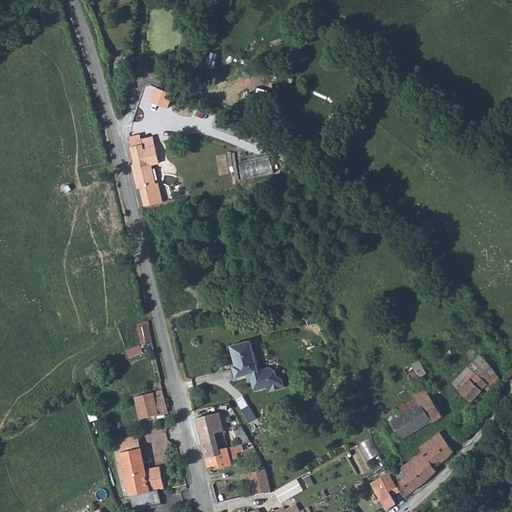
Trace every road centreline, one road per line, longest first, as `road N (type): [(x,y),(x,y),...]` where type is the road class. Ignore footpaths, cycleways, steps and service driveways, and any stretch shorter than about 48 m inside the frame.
road 1 (unclassified): [(207,511),(73,0)]
road 2 (unclassified): [(407,511),(460,462),(511,389)]
